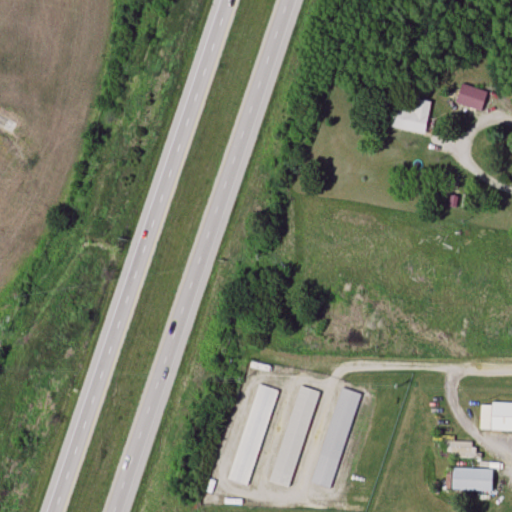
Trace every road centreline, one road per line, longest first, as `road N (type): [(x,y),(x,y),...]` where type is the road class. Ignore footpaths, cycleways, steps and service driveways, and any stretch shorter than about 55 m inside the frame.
road 1 (motorway): [(112,511),(290,0)]
road 2 (motorway): [(226,0),(51,511)]
